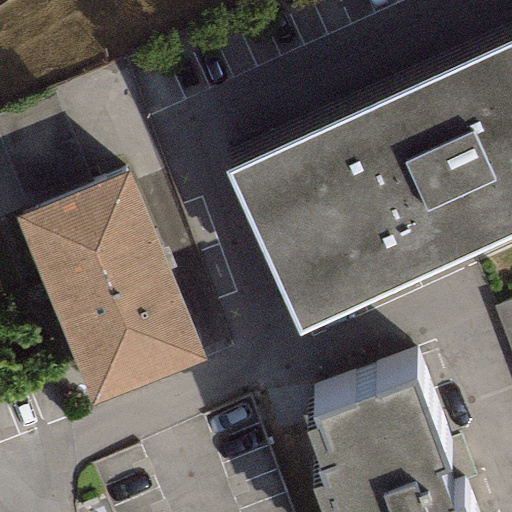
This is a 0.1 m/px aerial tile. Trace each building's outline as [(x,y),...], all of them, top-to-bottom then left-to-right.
[(511,237),(511,51),(510,46),(227,177),(301,335),(511,237)] [(0,198),(65,193),(57,96),(0,100),(0,198)] [(204,362),(127,171),(14,216),(91,407),(204,362)] [(511,300),(490,308),(511,367),(511,300)] [(415,379),(310,419),(314,431),(305,435),(320,473),(315,475),(319,488),(312,491),(319,511),(462,511),(462,510),(457,511),(451,511),(438,477),(450,472),(415,379)]
